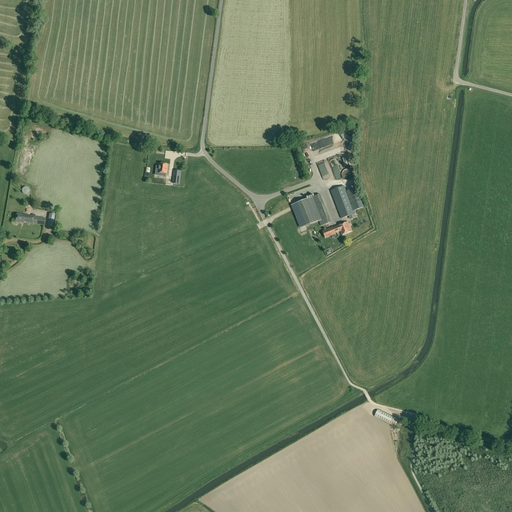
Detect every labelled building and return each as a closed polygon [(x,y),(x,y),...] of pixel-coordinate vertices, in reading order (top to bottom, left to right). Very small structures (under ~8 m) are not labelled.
[(159,164),(158,173),(166,174),(168,165),(159,164)] [(346,191),(345,191),(344,186),(331,191),(341,219),(354,214),(353,211),(365,206),(357,187),(347,191),(346,191)] [(320,194),(312,197),(321,220),(323,226),(331,223),(320,194)] [(319,221),(321,220),(312,197),(291,205),(300,228),(319,221)] [(22,222),(34,224),(44,225),(45,219),(33,216),(17,214),(15,222),(22,223),(22,222)] [(53,227),(56,215),(49,214),(47,226),(53,227)] [(338,226),(333,227),(322,231),(325,238),(331,236),(335,234),(335,233),(340,231),(342,235),(352,231),(348,222),(338,226)] [(398,420),(377,410),(374,416),(395,427),(398,420)]
